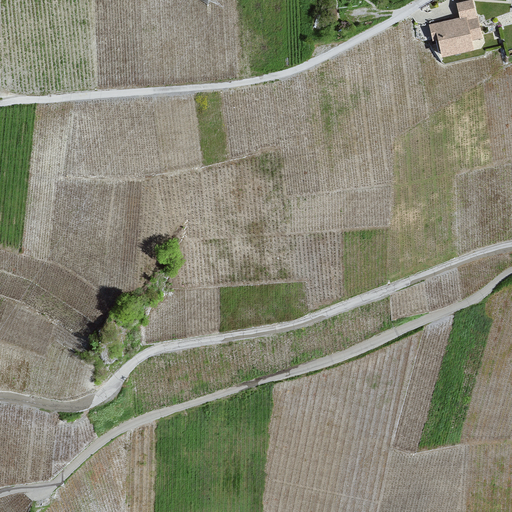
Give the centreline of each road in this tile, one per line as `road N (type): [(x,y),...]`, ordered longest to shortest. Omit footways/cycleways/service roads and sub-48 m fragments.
road 1 (unclassified): [(511,270),(458,306),(356,350),(139,420),(105,437),(55,482),(0,493)]
road 2 (unclassified): [(511,245),(287,326),(159,349),(84,406),(0,396)]
road 3 (unclassified): [(427,0),(285,73),(0,103)]
